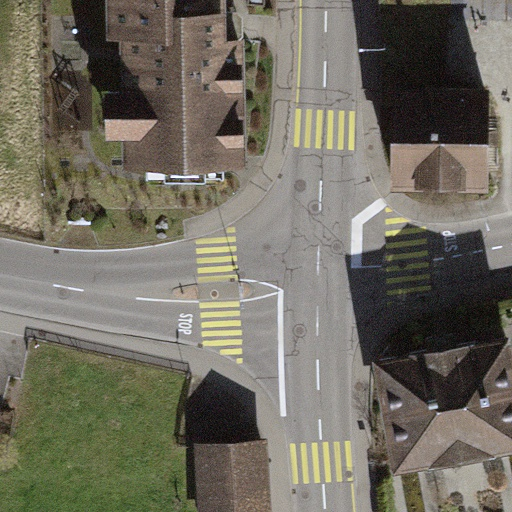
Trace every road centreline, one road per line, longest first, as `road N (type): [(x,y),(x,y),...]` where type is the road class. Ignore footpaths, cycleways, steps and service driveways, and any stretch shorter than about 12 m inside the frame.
road 1 (secondary): [(0,274),(179,295),(320,279)]
road 2 (tertiary): [(320,279),(324,0)]
road 3 (secondary): [(326,511),(320,279)]
road 4 (secondary): [(320,279),(511,244)]
